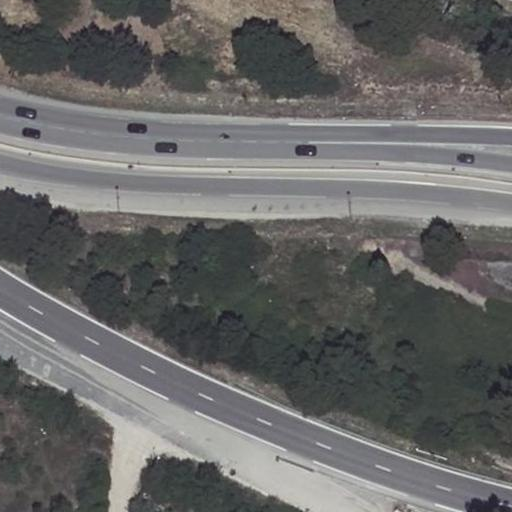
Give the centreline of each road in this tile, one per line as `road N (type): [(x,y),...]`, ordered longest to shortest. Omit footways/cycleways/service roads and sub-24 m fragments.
road 1 (motorway): [(0,288),(235,410),(456,493),(511,506)]
road 2 (secondary): [(0,163),(128,183),(511,202)]
road 3 (secondary): [(511,165),(117,134)]
road 4 (motorway): [(511,136),(117,134)]
